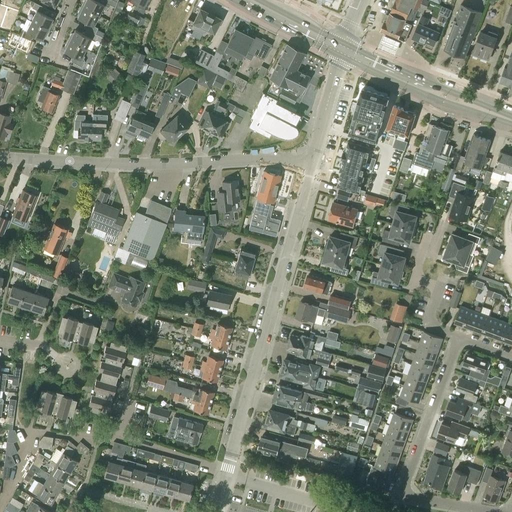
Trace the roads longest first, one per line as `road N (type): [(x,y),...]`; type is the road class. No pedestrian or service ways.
road 1 (unclassified): [(226,472),(314,156)]
road 2 (unclassified): [(0,158),(166,166),(314,156)]
road 3 (primary): [(511,119),(341,49)]
road 4 (unclassified): [(0,506),(35,431),(122,437)]
road 5 (residential): [(460,334),(405,492)]
road 6 (residential): [(460,334),(425,323),(438,288),(411,280),(427,233)]
road 7 (residential): [(226,472),(360,511)]
